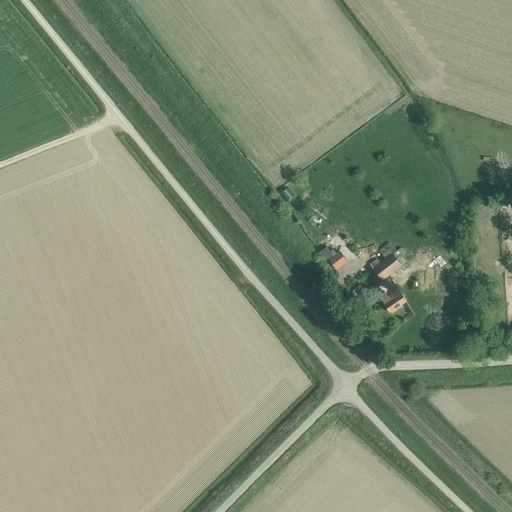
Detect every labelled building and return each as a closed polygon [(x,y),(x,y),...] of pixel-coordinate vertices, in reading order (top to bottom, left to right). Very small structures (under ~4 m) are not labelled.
[(287,188),(283,193),(290,200),(294,196),(287,188)] [(406,262),(402,257),(407,253),(403,247),(398,251),(394,245),(392,246),(389,243),(380,251),(387,259),(381,264),(377,259),(370,264),(382,281),(406,262)] [(330,260),(337,253),(329,244),(321,251),(330,260)] [(332,259),(340,268),(350,259),(342,250),(332,259)] [(380,297),(381,299),(390,313),(406,302),(398,290),(389,297),(386,293),(380,297)]
